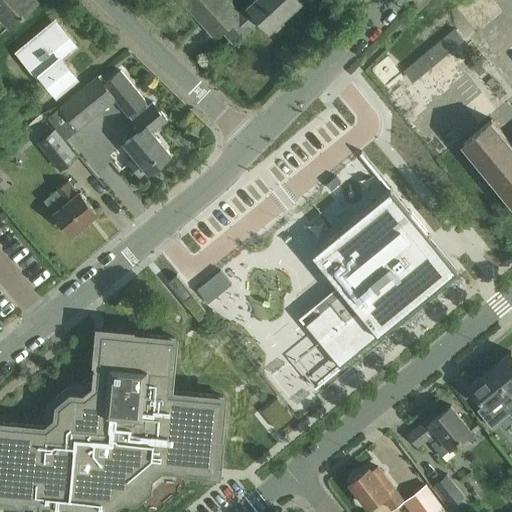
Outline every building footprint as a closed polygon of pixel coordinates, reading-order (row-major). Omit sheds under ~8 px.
[(0,0),(0,15),(10,26),(38,1),(36,0),(0,0)] [(253,0),(249,4),(248,3),(239,11),(229,0),(183,0),(216,36),(222,31),(234,44),(262,18),(270,28),(300,0),(253,0)] [(53,22),(30,41),(50,65),(42,72),(58,91),(76,75),(61,57),(75,45),(62,28),(60,30),(53,22)] [(451,29),(405,72),(415,82),(461,39),(451,29)] [(59,106),(47,116),(65,138),(77,128),(79,130),(115,100),(128,116),(130,114),(133,118),(132,118),(141,129),(126,141),(136,153),(126,162),(138,177),(148,168),(150,170),(171,153),(154,132),(169,120),(153,101),(148,105),(145,102),(147,100),(121,69),(107,80),(100,72),(59,106)] [(511,141),(511,142),(491,119),(463,142),(511,202),(511,141)] [(79,156),(56,128),(38,142),(61,170),(79,156)] [(332,190),(341,182),(336,176),(326,184),(332,190)] [(54,213),(56,211),(72,232),(98,212),(81,191),(80,192),(70,179),(44,200),(54,213)] [(340,367),(447,279),(418,246),(431,235),(391,186),(324,242),(337,257),(324,268),(343,291),(314,316),(304,323),(340,367)] [(203,284),(197,289),(208,303),(215,298),(203,284)] [(20,423),(0,421),(0,494),(13,495),(40,498),(39,511),(111,511),(112,504),(118,498),(124,493),(137,495),(149,485),(150,472),(163,462),(183,464),(210,467),(217,468),(221,431),(222,416),(224,396),(198,393),(171,391),(173,364),(176,337),(140,334),(103,330),(101,357),(98,384),(87,382),(75,381),(62,392),(49,404),(47,426),(20,423)] [(511,351),(492,367),(511,392),(511,351)] [(511,392),(492,367),(472,384),(490,406),(499,399),(511,415),(511,392)] [(453,447),(451,445),(472,429),(452,403),(435,416),(433,413),(409,433),(419,445),(428,438),(442,456),(453,447)] [(379,465),(373,469),(370,466),(351,480),(370,505),(381,497),(392,511),(404,502),(411,511),(445,511),(448,510),(427,483),(406,500),(379,465)] [(434,484),(451,506),(465,496),(448,473),(434,484)]
